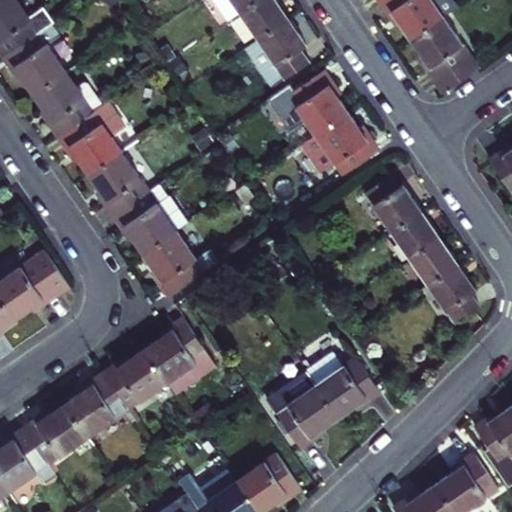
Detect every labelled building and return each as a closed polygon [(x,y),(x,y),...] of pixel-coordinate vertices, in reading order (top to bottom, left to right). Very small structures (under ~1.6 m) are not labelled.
[(24,0),(0,0),(0,43),(6,53),(43,27),(58,17),(48,2),(33,12),(24,0)] [(219,0),(230,15),(243,6),(251,0),(219,0)] [(261,32),(291,12),(283,0),(251,0),(243,6),(230,15),(248,41),(261,32)] [(446,12),(437,0),(384,0),(395,15),(398,13),(403,20),(412,34),(446,12)] [(299,24),(291,12),(261,32),(248,41),(274,81),(313,54),(304,41),(309,38),(299,24)] [(481,63),(446,12),(412,34),(419,44),(426,54),(422,56),(444,88),(481,63)] [(28,78),(37,91),(71,68),(43,27),(6,53),(20,73),(23,71),(28,78)] [(321,125),(352,103),(342,89),(338,83),(341,81),(327,60),(292,85),(321,125)] [(71,68),(37,91),(45,103),(50,111),(47,113),(60,132),(98,106),(71,68)] [(348,165),(383,140),(370,122),(367,125),(363,120),(352,103),(321,125),(308,134),(326,161),(339,152),(348,165)] [(82,157),(91,171),(126,147),(98,106),(60,132),(75,153),(78,151),(82,157)] [(511,142),(495,153),(511,177),(511,142)] [(126,147),(91,171),(101,185),(106,193),(103,195),(116,213),(153,188),(126,147)] [(365,183),(392,222),(423,201),(413,187),(405,174),(399,178),(390,165),(365,183)] [(153,188),(116,213),(129,233),(132,231),(136,237),(147,253),(182,228),(194,220),(166,179),(153,188)] [(410,248),(441,227),(433,215),(423,201),(392,222),(410,248)] [(451,241),(441,227),(410,248),(428,275),(458,253),(451,241)] [(182,228),(147,253),(156,267),(160,272),(157,275),(170,292),(220,258),(211,246),(199,254),(182,228)] [(469,269),(458,253),(428,275),(454,313),(479,296),(470,282),(476,278),(469,269)] [(0,279),(0,286),(19,314),(32,305),(41,300),(43,304),(62,291),(37,254),(0,279)] [(19,314),(0,286),(0,333),(2,332),(0,329),(0,327),(7,322),(19,314)] [(162,332),(147,343),(170,375),(211,347),(186,311),(165,325),(168,329),(162,332)] [(306,356),(339,403),(354,393),(359,389),(361,393),(381,379),(355,342),(340,353),(331,339),(306,356)] [(131,403),(170,375),(147,343),(133,352),(127,356),(125,353),(106,366),(131,403)] [(306,356),(266,385),(301,435),(321,421),(318,418),(326,412),(339,403),(306,356)] [(91,431),(131,403),(106,366),(87,379),(89,383),(83,387),(68,397),(91,431)] [(51,458),(91,431),(68,397),(54,407),(47,412),(44,408),(25,422),(51,458)] [(504,453),(511,447),(511,399),(508,402),(501,407),(498,404),(479,418),(504,453)] [(0,464),(14,484),(51,458),(25,422),(7,434),(10,437),(3,442),(0,444),(0,464)] [(453,462),(439,471),(460,503),(501,476),(477,439),(457,452),(460,457),(453,462)] [(239,472),(261,504),(274,494),(281,489),(285,494),(304,480),(278,444),(239,472)] [(0,493),(14,484),(0,464),(0,493)] [(416,481),(397,494),(409,511),(446,511),(460,503),(439,471),(424,481),(418,484),(416,481)] [(261,504),(239,472),(200,501),(208,511),(249,511),(250,511),(261,504)] [(208,511),(200,501),(184,511),(208,511)]
